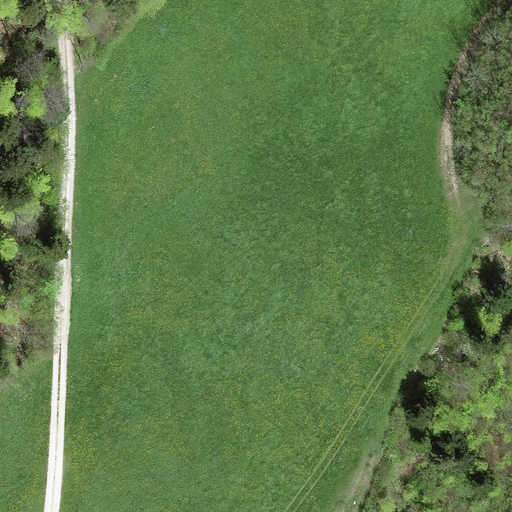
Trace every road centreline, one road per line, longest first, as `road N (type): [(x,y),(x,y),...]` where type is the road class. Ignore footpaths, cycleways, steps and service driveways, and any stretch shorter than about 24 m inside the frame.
road 1 (track): [(347,511),(379,396),(444,287),(457,247),(445,101),(490,8),(503,0)]
road 2 (track): [(48,511),(66,236),(66,0)]
